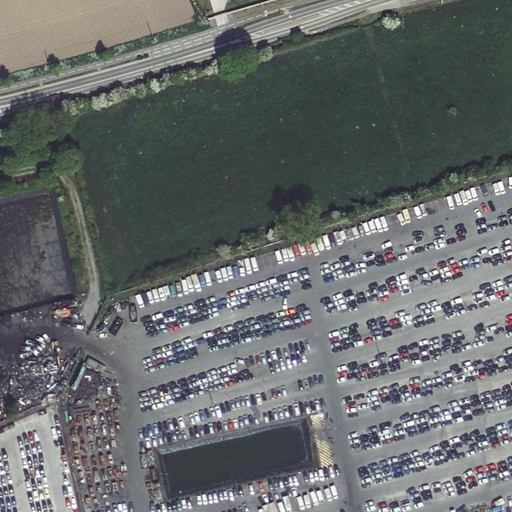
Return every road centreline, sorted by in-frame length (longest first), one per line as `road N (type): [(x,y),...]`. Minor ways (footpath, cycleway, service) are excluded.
road 1 (secondary): [(175,59),(387,0)]
road 2 (secondary): [(348,0),(175,59)]
road 3 (unknown): [(347,463),(194,511)]
road 4 (secondary): [(59,92),(175,59)]
